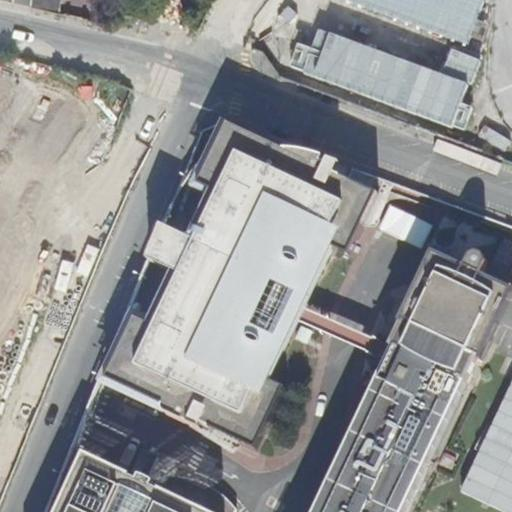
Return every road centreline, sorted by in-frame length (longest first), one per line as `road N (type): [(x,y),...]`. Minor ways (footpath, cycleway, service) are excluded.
road 1 (residential): [(196,78),(16,511)]
road 2 (unclassified): [(511,196),(196,78)]
road 3 (unclassified): [(0,271),(88,48)]
